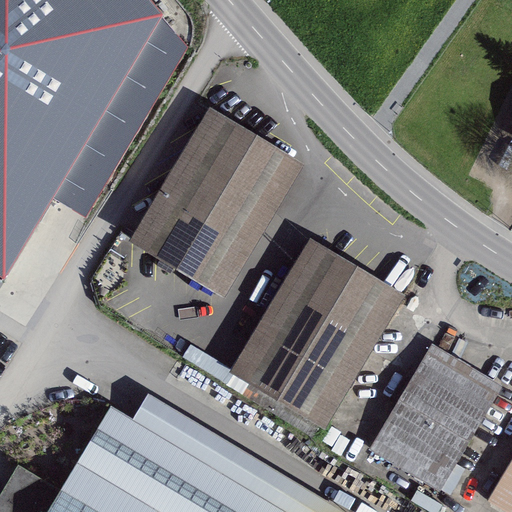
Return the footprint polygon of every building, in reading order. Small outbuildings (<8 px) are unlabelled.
[(162,16),(148,0),(0,0),(0,276),(4,279),(162,16)] [(210,112),(133,241),(222,295),(300,165),(210,112)] [(234,372),(323,425),(400,296),(311,243),(234,372)] [(372,448),(439,488),(498,389),(431,350),(372,448)] [(11,511),(287,511),(110,406),(55,499),(29,483),(11,511)] [(511,511),(511,461),(488,501),(506,511),(511,511)]
